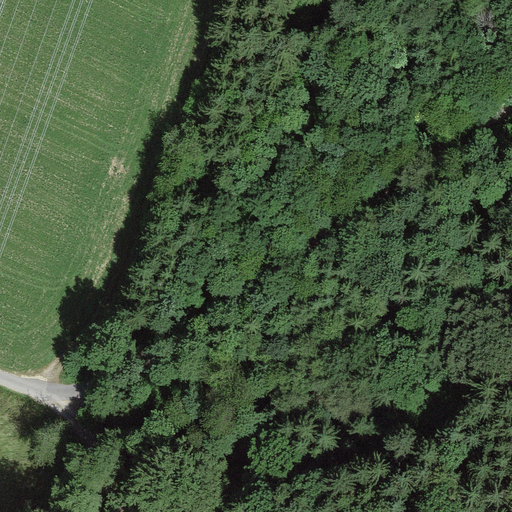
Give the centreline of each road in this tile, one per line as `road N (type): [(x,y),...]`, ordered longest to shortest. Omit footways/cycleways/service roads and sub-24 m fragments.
road 1 (track): [(0,378),(88,401),(372,224),(511,114)]
road 2 (track): [(62,396),(104,437),(114,511)]
